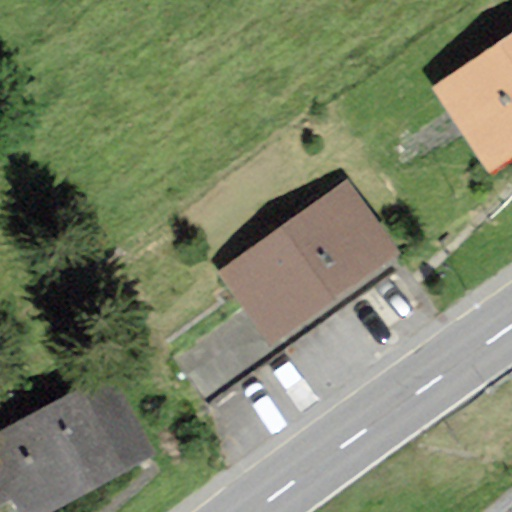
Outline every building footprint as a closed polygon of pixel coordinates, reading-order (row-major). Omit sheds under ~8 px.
[(511,43),(445,88),(487,149),(511,131),(511,43)] [(233,271),(253,299),(279,279),(305,261),(340,309),(395,270),(341,193),(233,271)] [(305,261),(279,279),(314,328),(340,309),(305,261)] [(287,347),(314,328),(279,279),(253,299),(287,347)] [(287,347),(253,299),(226,317),(261,365),(287,347)] [(261,365),(226,317),(200,336),(235,384),(261,365)] [(235,384),(200,336),(173,356),(207,404),(235,384)] [(35,496),(89,467),(92,474),(130,453),(105,408),(118,401),(107,382),(0,440),(0,493),(26,479),(35,496)]
